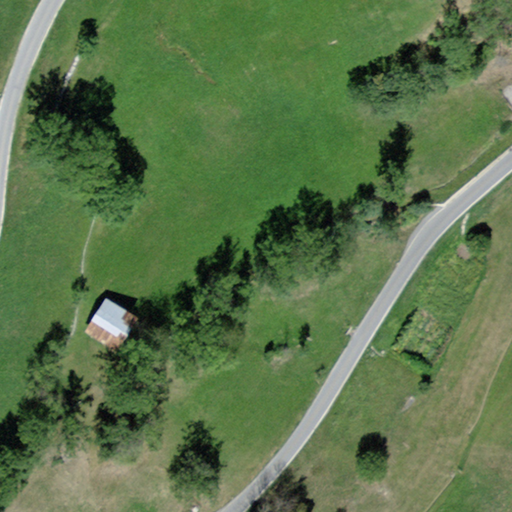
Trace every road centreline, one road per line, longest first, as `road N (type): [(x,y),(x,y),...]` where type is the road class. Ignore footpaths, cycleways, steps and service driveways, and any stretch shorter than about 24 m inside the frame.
road 1 (residential): [(238,511),(426,236),(511,165)]
road 2 (residential): [(51,0),(19,57),(0,128)]
